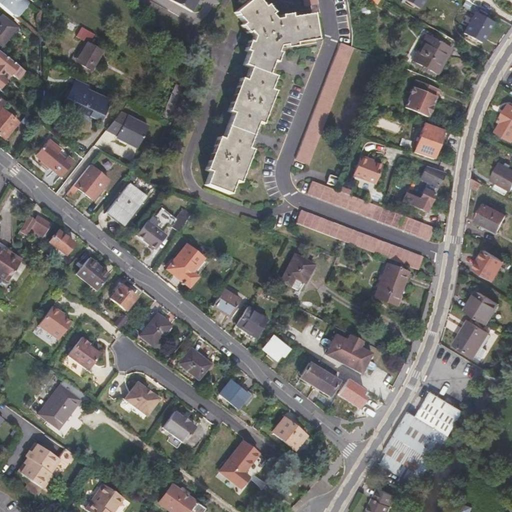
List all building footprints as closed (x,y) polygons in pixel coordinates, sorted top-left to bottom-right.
[(0,0),(0,7),(10,15),(12,13),(22,0),(0,0)] [(22,0),(12,13),(16,16),(26,4),(22,0)] [(198,0),(171,0),(193,11),(198,0)] [(211,171),(207,183),(232,193),(236,181),(240,182),(253,150),(249,149),(260,123),(264,125),(277,92),(274,90),(279,78),(273,76),(278,64),(281,65),(285,56),(283,55),(285,48),(290,46),(291,49),(300,46),(300,42),(319,35),(311,11),(290,18),(290,16),(283,19),(283,21),(280,22),(276,18),(279,16),(270,5),(267,7),(260,0),(254,0),(239,14),(248,25),(246,26),(252,34),(254,33),(258,37),(256,43),(254,43),(250,53),(253,53),(248,66),(254,69),(249,80),(245,78),(232,111),(236,113),(225,139),(221,137),(208,170),(211,171)] [(422,9),(425,0),(404,0),(404,1),(422,9)] [(494,23),(476,14),(465,34),(482,44),(494,23)] [(16,27),(2,16),(0,17),(0,43),(1,45),(16,27)] [(87,43),(93,33),(80,25),(74,36),(87,43)] [(455,41),(438,32),(434,38),(427,34),(412,60),(437,73),(451,49),(455,41)] [(353,41),(341,37),(297,155),(310,160),(353,41)] [(100,54),(86,45),(75,63),(89,72),(100,54)] [(451,49),(437,73),(440,75),(454,50),(451,49)] [(17,78),(24,70),(0,51),(0,87),(9,76),(11,77),(13,75),(17,78)] [(428,117),(439,90),(416,80),(404,107),(428,117)] [(109,99),(74,83),(65,103),(100,119),(109,99)] [(182,89),(175,86),(161,117),(168,120),(182,89)] [(511,106),(510,106),(500,122),(503,124),(498,132),(511,140),(511,106)] [(0,134),(3,137),(17,122),(0,108),(0,134)] [(29,129),(36,120),(26,112),(19,121),(29,129)] [(146,125),(120,112),(106,130),(114,134),(113,135),(136,146),(146,125)] [(442,135),(423,128),(416,146),(434,153),(442,135)] [(60,149),(47,139),(34,154),(39,159),(37,161),(46,168),(47,166),(59,175),(72,161),(64,155),(63,157),(58,152),(60,149)] [(370,159),(360,155),(352,173),(374,182),(382,164),(370,160),(370,159)] [(508,168),(502,164),(492,181),(497,184),(494,189),(506,195),(509,191),(511,192),(511,191),(511,166),(509,165),(508,168)] [(91,165),(75,185),(93,200),(110,180),(91,165)] [(426,212),(446,172),(426,166),(419,179),(422,180),(420,186),(424,188),(421,194),(412,190),(410,194),(407,192),(403,200),(426,212)] [(340,175),(331,171),(327,180),(337,183),(340,175)] [(427,239),(432,227),(383,208),(375,205),(335,190),(310,180),(306,192),(382,221),(427,239)] [(143,196),(128,183),(105,210),(121,223),(143,196)] [(508,216),(486,205),(480,216),(477,221),(499,233),(508,216)] [(295,222),(341,240),(415,269),(420,255),(300,209),(295,222)] [(187,217),(179,212),(171,225),(179,230),(187,217)] [(33,223),(27,219),(18,235),(24,238),(30,231),(41,238),(51,225),(38,217),(33,223)] [(165,236),(147,222),(136,235),(154,249),(165,236)] [(73,244),(57,231),(49,242),(65,255),(73,244)] [(200,254),(183,242),(165,268),(190,284),(197,273),(191,269),(200,254)] [(0,250),(0,276),(7,282),(21,260),(6,250),(3,253),(0,250)] [(505,263),(485,251),(475,270),(494,282),(505,263)] [(291,277),(303,282),(312,265),(293,255),(279,283),(286,286),(291,277)] [(109,276),(88,259),(75,274),(96,291),(109,276)] [(406,273),(382,264),(369,296),(390,304),(400,282),(402,282),(406,273)] [(298,292),(303,282),(291,277),(286,286),(298,292)] [(136,298),(121,285),(110,298),(126,311),(136,298)] [(239,300),(222,289),(211,307),(228,317),(239,300)] [(464,312),(487,325),(499,305),(477,292),(464,312)] [(39,326),(51,335),(64,317),(59,313),(61,312),(53,306),(39,326)] [(265,321),(245,309),(233,327),(253,339),(265,321)] [(170,324),(156,313),(139,336),(153,347),(170,324)] [(113,325),(119,330),(127,320),(121,316),(113,325)] [(64,317),(51,335),(58,340),(71,322),(64,317)] [(488,334),(469,322),(455,345),(474,357),(475,356),(481,360),(486,351),(480,348),(488,334)] [(359,348),(362,342),(349,335),(346,341),(335,335),(325,354),(361,374),(371,354),(359,348)] [(287,347),(269,336),(260,350),(278,362),(287,347)] [(100,354),(93,349),(88,345),(90,344),(81,337),(68,356),(88,371),(100,354)] [(209,364),(190,349),(179,364),(197,378),(209,364)] [(338,381),(308,363),(299,377),(328,395),(338,381)] [(358,407),(369,392),(351,380),(348,378),(338,393),(358,407)] [(83,394),(63,379),(37,415),(57,429),(83,394)] [(248,394),(232,381),(220,394),(237,408),(242,402),(247,406),(254,396),(250,392),(248,394)] [(158,399),(136,383),(123,400),(145,416),(158,399)] [(416,416),(453,438),(468,414),(464,412),(431,391),(416,416)] [(180,416),(174,411),(162,428),(183,443),(194,427),(188,422),(188,421),(181,415),(180,416)] [(427,458),(437,465),(453,438),(416,416),(409,412),(394,436),(427,458)] [(306,436),(284,418),(272,432),(295,450),(306,436)] [(394,436),(384,451),(396,459),(390,469),(410,483),(427,458),(394,436)] [(259,453),(244,442),(221,472),(242,487),(250,477),(244,472),(259,453)] [(26,458),(48,473),(58,459),(36,444),(30,452),(28,450),(24,456),(26,458)] [(48,473),(26,458),(22,463),(24,465),(19,473),(29,480),(41,488),(50,475),(48,473)] [(41,488),(29,480),(22,491),(35,499),(42,489),(43,490),(53,476),(50,475),(41,488)] [(202,511),(205,509),(171,485),(158,503),(170,511),(187,511),(188,511),(189,511),(202,511)] [(414,487),(409,494),(420,501),(425,494),(414,487)] [(114,511),(122,501),(104,488),(87,511),(114,511)] [(387,511),(394,496),(379,490),(374,499),(372,499),(366,511),(387,511)] [(114,511),(117,511),(124,502),(122,501),(114,511)]
